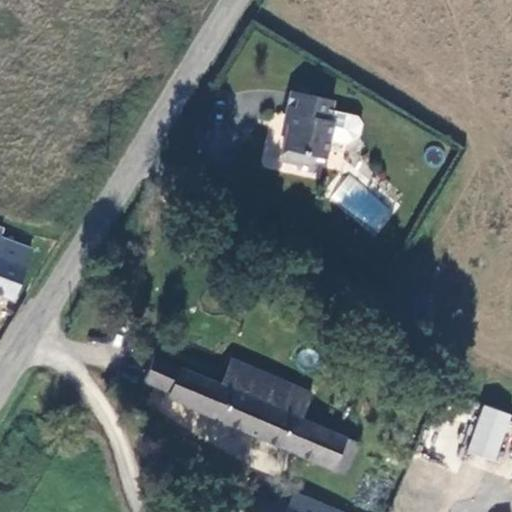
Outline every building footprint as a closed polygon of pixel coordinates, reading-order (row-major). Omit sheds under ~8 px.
[(328,120),(332,101),(287,91),(283,112),(287,113),(280,145),(324,155),(331,121),(328,120)] [(28,244),(0,235),(0,291),(14,296),(28,244)] [(167,404),(347,473),(358,443),(304,422),(315,396),(233,365),(224,388),(159,363),(150,386),(171,394),(167,404)] [(467,452),(496,462),(511,415),(511,413),(484,403),(467,452)] [(260,503),(256,511),(343,511),(292,490),(288,499),(282,496),(276,510),(260,503)]
